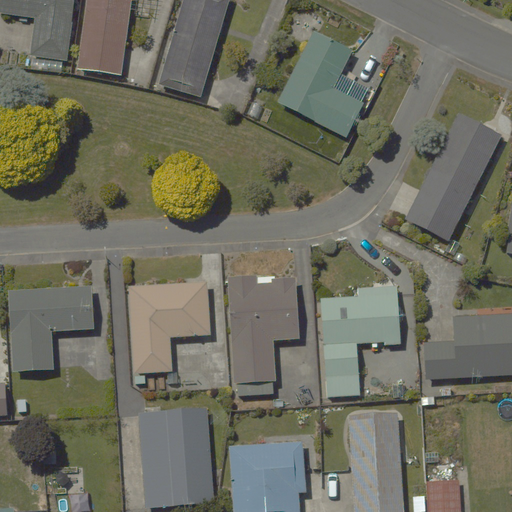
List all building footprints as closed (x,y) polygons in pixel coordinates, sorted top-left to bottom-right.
[(64,60),(71,0),(0,0),(0,11),(33,16),(28,55),(64,60)] [(130,0),(85,0),(75,66),(119,73),(130,0)] [(233,0),(184,0),(155,82),(198,97),(233,0)] [(316,27),(278,100),(346,136),(371,89),(339,73),(353,47),(316,27)] [(505,134),(457,111),(407,217),(454,240),(505,134)] [(511,251),(511,184),(499,249),(511,251)] [(290,265),(223,272),(233,380),(276,376),(272,340),(297,338),(290,265)] [(206,274),(127,278),(132,372),(170,370),(168,336),(209,334),(206,274)] [(91,283),(8,288),(13,370),(52,368),(50,330),(93,328),(91,283)] [(385,340),(385,343),(401,343),(399,284),(356,285),(356,294),(322,295),(324,395),(358,394),(357,341),(371,341),(371,348),(379,347),(379,340),(385,340)] [(422,337),(423,375),(511,372),(511,311),(453,313),(454,337),(422,337)] [(29,415),(28,395),(15,395),(16,416),(29,415)] [(214,500),(206,408),(136,414),(144,505),(214,500)] [(405,508),(399,410),(345,413),(351,511),(405,508)] [(303,434),(227,440),(233,511),(295,511),(294,492),(308,491),(303,434)] [(445,475),(423,476),(425,511),(460,511),(457,461),(444,462),(445,475)]
